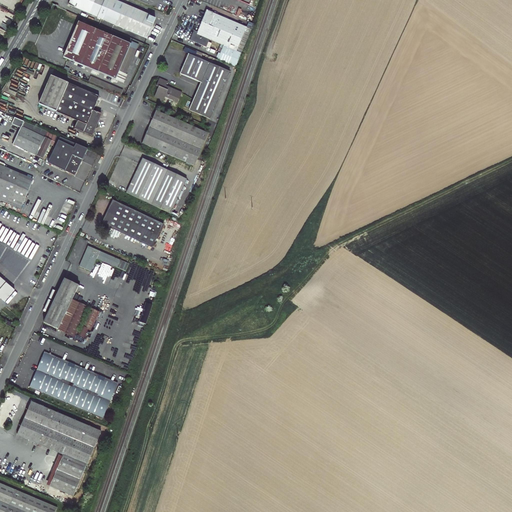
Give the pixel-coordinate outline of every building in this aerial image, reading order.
[(150,15),(115,0),(70,0),(68,5),(147,39),(155,19),(149,16),(150,15)] [(235,67),(251,30),(207,10),(198,32),(194,30),(190,40),(204,46),(205,42),(208,43),(210,39),(224,45),(217,59),(235,67)] [(131,44),(79,22),(64,58),(116,79),(131,44)] [(210,119),(230,71),(189,54),(178,77),(200,86),(189,110),(210,119)] [(93,110),(99,96),(51,76),(39,104),(78,121),(74,130),(76,129),(92,136),(94,131),(93,131),(94,129),(99,127),(97,123),(100,114),(97,113),(97,112),(93,110)] [(182,93),(169,87),(168,89),(165,88),(166,86),(167,82),(160,78),(156,86),(159,87),(154,97),(164,100),(165,97),(178,102),(182,93)] [(194,166),(209,134),(157,111),(142,143),(194,166)] [(60,137),(15,118),(12,124),(21,128),(13,145),(43,159),(50,145),(56,147),(60,137)] [(50,164),(75,176),(88,149),(62,138),(50,164)] [(171,213),(187,179),(142,158),(126,193),(171,213)] [(33,179),(0,165),(0,200),(21,209),(33,179)] [(163,224),(113,200),(101,223),(152,248),(163,224)] [(129,264),(88,246),(79,266),(91,271),(96,258),(126,271),(129,264)] [(125,273),(117,269),(108,288),(117,292),(125,273)] [(0,297),(5,302),(15,290),(0,276),(0,297)] [(89,307),(80,303),(72,299),(74,296),(79,285),(64,279),(44,323),(75,337),(89,307)] [(95,299),(90,296),(86,304),(92,306),(95,299)] [(147,318),(150,311),(151,311),(151,309),(150,309),(152,305),(141,301),(138,309),(141,310),(143,306),(144,306),(139,322),(145,324),(147,320),(148,320),(148,318),(147,318)] [(92,322),(97,311),(90,308),(85,319),(92,322)] [(99,349),(114,314),(111,313),(96,348),(99,349)] [(78,335),(84,338),(91,323),(85,320),(78,335)] [(97,349),(83,343),(82,346),(96,352),(97,349)] [(111,349),(109,353),(107,358),(115,361),(119,353),(113,351),(111,349)] [(30,387),(103,418),(118,383),(94,373),(87,370),(45,352),(30,387)] [(31,402),(18,433),(64,453),(50,486),(73,497),(101,432),(31,402)] [(55,511),(57,507),(0,483),(0,511),(55,511)]
